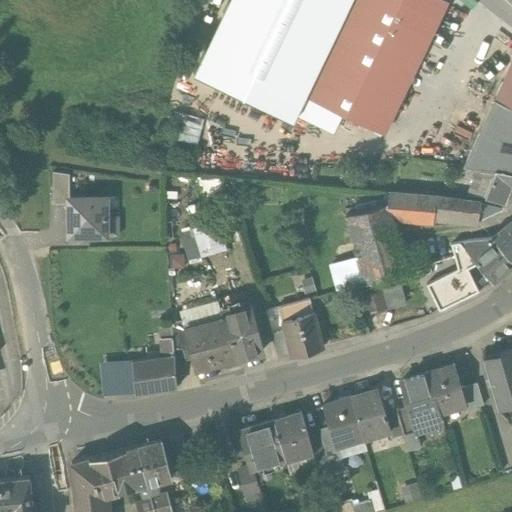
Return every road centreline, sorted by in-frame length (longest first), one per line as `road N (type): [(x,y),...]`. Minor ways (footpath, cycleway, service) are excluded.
road 1 (tertiary): [(49,398),(64,419),(113,425),(421,342),(511,300)]
road 2 (tertiary): [(0,215),(24,260),(49,398)]
